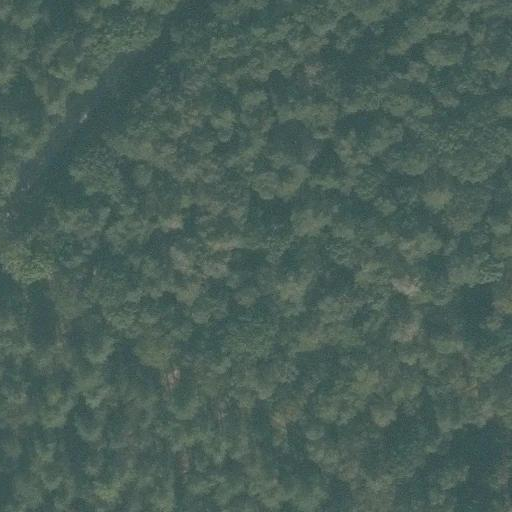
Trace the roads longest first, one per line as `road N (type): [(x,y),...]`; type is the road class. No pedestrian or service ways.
road 1 (track): [(430,511),(0,228)]
road 2 (tertiary): [(0,220),(181,0)]
